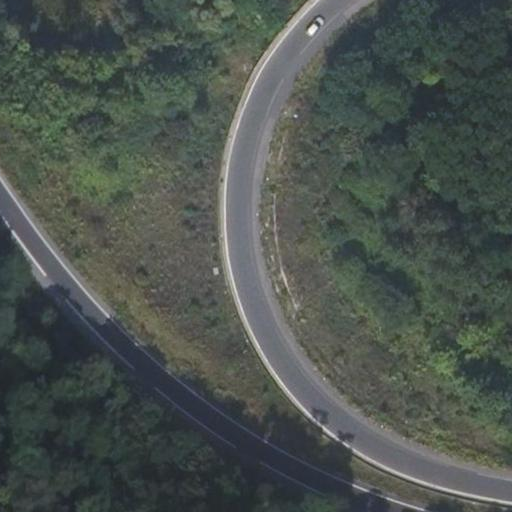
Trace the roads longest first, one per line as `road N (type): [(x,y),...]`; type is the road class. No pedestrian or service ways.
road 1 (motorway): [(511,495),(358,449),(287,366),(257,306),(242,157),(275,75),(353,0)]
road 2 (motorway): [(0,195),(34,248),(183,403),(249,450),(392,511)]
